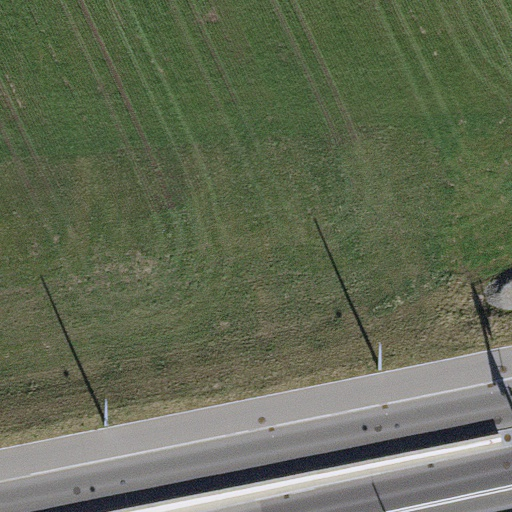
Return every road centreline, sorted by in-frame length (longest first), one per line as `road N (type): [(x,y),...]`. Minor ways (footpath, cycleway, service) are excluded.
road 1 (primary): [(511,406),(0,511)]
road 2 (primary): [(511,486),(388,511)]
